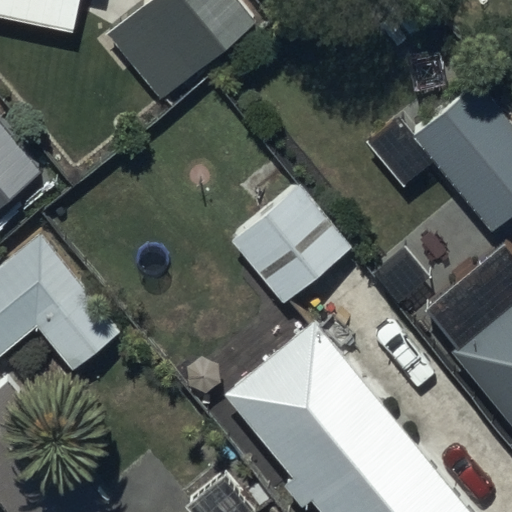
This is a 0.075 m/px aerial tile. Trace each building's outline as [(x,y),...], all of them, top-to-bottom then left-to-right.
[(0,0),(0,4),(75,20),(79,0),(0,0)] [(249,0),(134,0),(106,23),(161,88),(257,10),(249,0)] [(122,110),(85,63),(33,107),(69,149),(93,129),(96,132),(122,110)] [(511,204),(511,110),(478,71),(413,124),(494,219),(511,204)] [(0,111),(0,152),(20,136),(0,111)] [(353,236),(301,173),(232,229),(285,294),(294,286),(296,289),(348,247),(344,243),(353,236)] [(121,318),(42,221),(0,256),(0,344),(39,313),(74,356),(121,318)] [(511,290),(454,338),(511,410),(511,290)] [(483,511),(315,309),(225,384),(293,466),(287,471),(306,494),(315,487),(335,511),(483,511)] [(0,423),(0,491),(16,511),(97,511),(114,500),(71,445),(37,471),(0,423)] [(266,511),(225,463),(186,495),(195,505),(186,511),(266,511)]
